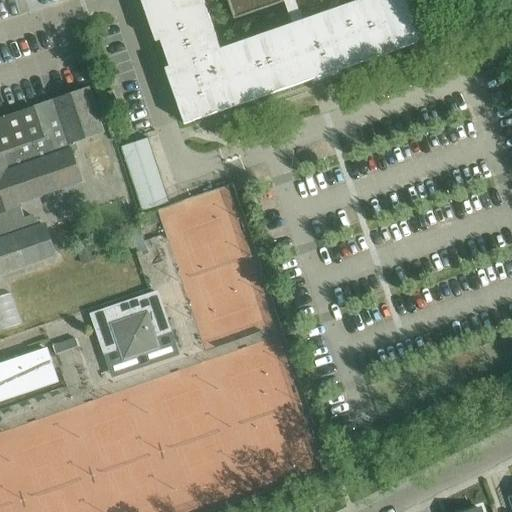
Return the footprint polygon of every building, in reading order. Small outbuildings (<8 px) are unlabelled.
[(142,0),(158,42),(162,41),(171,67),(166,68),(185,124),(422,42),(406,0),(364,0),(302,22),(294,0),(142,0)] [(0,274),(55,256),(44,225),(39,227),(36,219),(31,216),(24,218),(18,202),(80,181),(71,150),(76,148),(74,142),(104,132),(89,88),(0,118),(0,274)] [(148,141),(121,150),(141,212),(168,203),(148,141)] [(92,243),(77,248),(83,264),(98,259),(92,243)] [(155,336),(171,331),(158,293),(93,315),(106,353),(121,348),(125,359),(159,347),(155,336)] [(76,338),(53,346),(52,346),(55,355),(79,347),(76,338)] [(0,368),(0,401),(58,382),(47,350),(46,350),(47,353),(12,365),(10,360),(2,363),(4,367),(0,368)] [(326,492),(312,498),(313,501),(317,507),(330,501),(326,492)]
